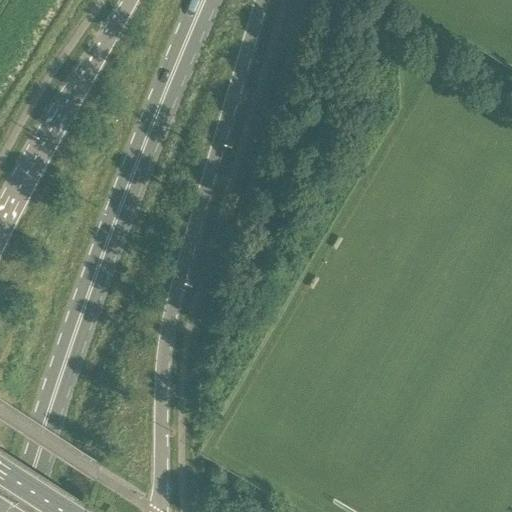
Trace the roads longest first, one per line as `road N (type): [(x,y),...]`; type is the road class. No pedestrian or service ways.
road 1 (primary): [(17,511),(130,183),(204,0)]
road 2 (primary): [(159,511),(162,374),(175,291),(263,0)]
road 3 (primary): [(129,0),(0,236)]
